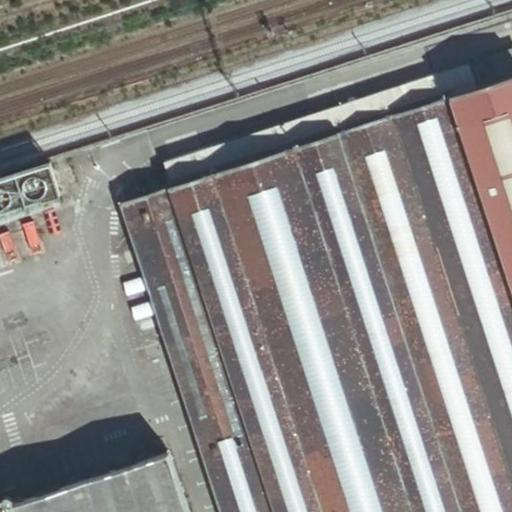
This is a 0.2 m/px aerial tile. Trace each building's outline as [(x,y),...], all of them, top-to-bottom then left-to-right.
[(511,75),(511,48),(469,63),(477,87),(511,75)] [(477,87),(469,63),(165,164),(173,188),(335,134),(392,115),(477,87)] [(392,115),(511,478),(511,75),(477,87),(392,115)] [(335,134),(459,511),(511,511),(511,478),(392,115),(335,134)] [(274,511),(459,511),(335,134),(173,188),(167,190),(256,457),(274,511)] [(256,457),(167,190),(120,205),(209,472),(256,457)] [(191,511),(172,451),(8,505),(10,511),(191,511)] [(221,511),(274,511),(256,457),(209,472),(221,511)]
